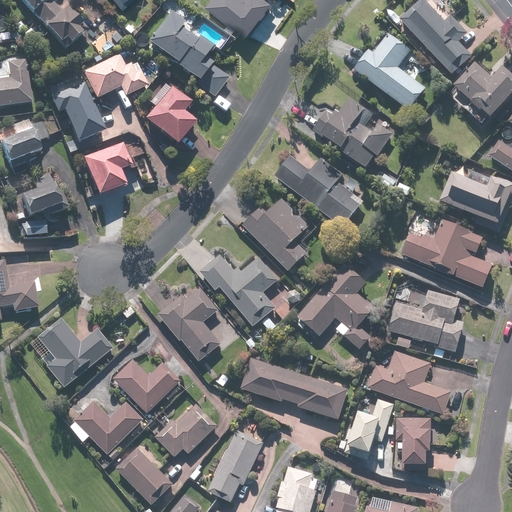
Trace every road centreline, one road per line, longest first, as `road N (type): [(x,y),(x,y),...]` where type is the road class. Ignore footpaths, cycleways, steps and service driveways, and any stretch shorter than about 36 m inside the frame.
road 1 (residential): [(332,0),(208,189),(137,260),(111,273)]
road 2 (residential): [(511,345),(475,504)]
